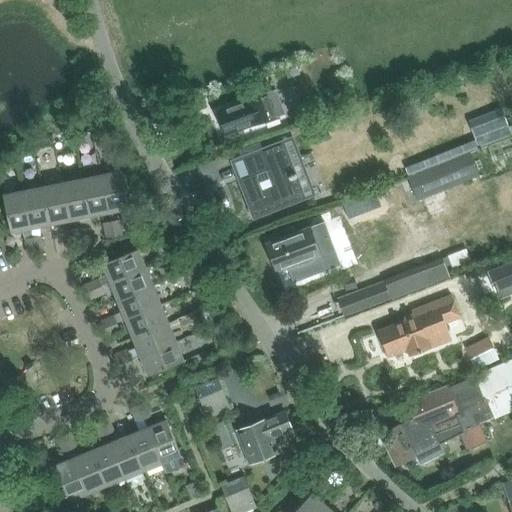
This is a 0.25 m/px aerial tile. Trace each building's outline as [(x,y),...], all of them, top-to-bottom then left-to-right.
[(254,99),(239,104),(244,115),(248,127),(263,122),(276,117),(285,113),(275,90),(266,94),(254,99)] [(206,107),(202,99),(181,107),(184,116),(206,107)] [(329,100),(311,107),(316,119),(334,112),(329,100)] [(248,127),(239,104),(216,113),(225,136),(248,127)] [(476,140),(509,127),(502,109),(468,122),(476,140)] [(95,136),(98,148),(111,145),(109,133),(95,136)] [(242,160),(234,163),(240,180),(254,216),(301,198),(311,194),(291,141),(281,145),(242,160)] [(469,152),(436,166),(444,190),(479,176),(469,152)] [(121,170),(101,174),(109,213),(129,209),(121,170)] [(101,174),(81,178),(89,217),(109,213),(101,174)] [(81,178),(62,182),(70,221),(89,217),(81,178)] [(62,182),(42,186),(50,225),(70,221),(62,182)] [(42,186),(23,190),(31,229),(50,225),(42,186)] [(10,233),(31,229),(23,190),(3,194),(10,233)] [(374,192),(342,205),(347,220),(380,207),(374,192)] [(118,220),(111,222),(114,237),(121,235),(118,220)] [(114,237),(111,222),(103,224),(106,238),(114,237)] [(309,228),(266,244),(276,272),(288,268),(293,283),(340,266),(324,223),(309,228)] [(79,228),(71,230),(74,245),(82,243),(79,228)] [(74,245),(71,230),(64,231),(67,246),(74,245)] [(39,237),(32,238),(36,253),(43,251),(40,236),(39,237)] [(32,238),(25,239),(28,254),(36,253),(32,238)] [(102,264),(110,283),(145,268),(138,249),(102,264)] [(511,263),(487,273),(497,299),(511,293),(511,263)] [(110,283),(117,302),(153,287),(145,268),(110,283)] [(188,273),(195,287),(201,284),(194,270),(188,273)] [(84,285),(87,291),(100,286),(97,280),(84,285)] [(383,281),(336,299),(343,316),(390,298),(383,281)] [(100,286),(87,291),(90,300),(104,294),(100,286)] [(117,302),(125,320),(161,305),(153,287),(117,302)] [(413,317),(377,331),(387,357),(406,350),(409,357),(431,348),(430,348),(428,341),(448,333),(449,333),(445,324),(459,319),(451,296),(436,301),(411,311),(413,317)] [(125,320),(132,338),(168,324),(161,305),(125,320)] [(100,322),(102,329),(117,323),(113,316),(100,322)] [(117,323),(102,329),(106,336),(120,331),(117,323)] [(132,338),(140,357),(176,342),(168,324),(132,338)] [(176,342),(140,357),(148,376),(184,361),(176,342)] [(115,359),(118,367),(132,361),(128,353),(115,359)] [(132,361),(118,367),(121,373),(135,368),(132,361)] [(413,418),(399,426),(381,435),(397,465),(416,455),(416,454),(439,442),(458,433),(463,431),(460,427),(477,419),(511,402),(511,361),(448,388),(407,404),(413,418)] [(192,385),(204,415),(226,406),(214,376),(192,385)] [(145,403),(138,406),(144,419),(151,417),(145,403)] [(144,419),(138,406),(130,409),(136,423),(144,419)] [(285,413),(237,432),(250,465),(279,454),(273,439),(292,431),(285,413)] [(108,418),(101,421),(107,435),(114,432),(108,418)] [(463,431),(458,433),(466,450),(486,442),(477,419),(460,427),(463,431)] [(166,420),(147,428),(161,464),(180,456),(166,420)] [(235,442),(225,420),(211,425),(221,448),(235,442)] [(107,435),(101,421),(93,424),(99,438),(107,435)] [(147,428),(128,436),(143,471),(161,464),(147,428)] [(71,433),(65,436),(70,450),(77,447),(71,433)] [(70,450),(65,436),(56,439),(62,453),(70,450)] [(128,436),(110,443),(124,479),(143,471),(128,436)] [(110,443),(91,451),(106,486),(124,479),(110,443)] [(91,451),(73,458),(87,494),(106,486),(91,451)] [(87,494),(73,458),(54,466),(68,502),(87,494)] [(243,511),(255,507),(249,492),(243,478),(221,487),(230,511),(243,511)] [(511,480),(502,484),(511,511),(511,480)] [(184,486),(190,500),(201,495),(195,482),(184,486)] [(322,511),(327,507),(312,494),(294,511),(322,511)]
